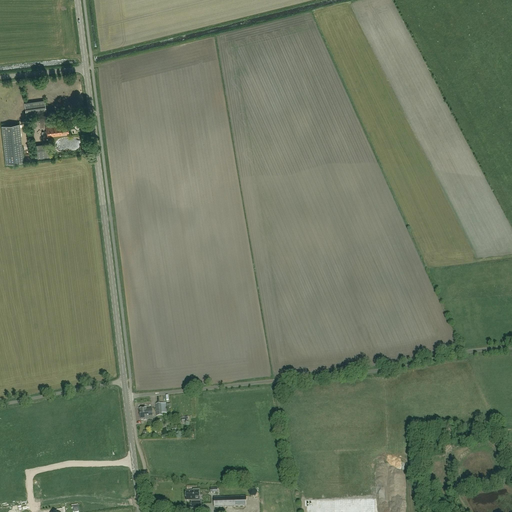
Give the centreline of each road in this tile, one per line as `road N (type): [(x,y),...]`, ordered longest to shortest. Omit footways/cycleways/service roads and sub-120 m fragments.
road 1 (unclassified): [(125,396),(511,347)]
road 2 (tertiary): [(124,380),(86,68)]
road 3 (unclassified): [(0,404),(124,380)]
